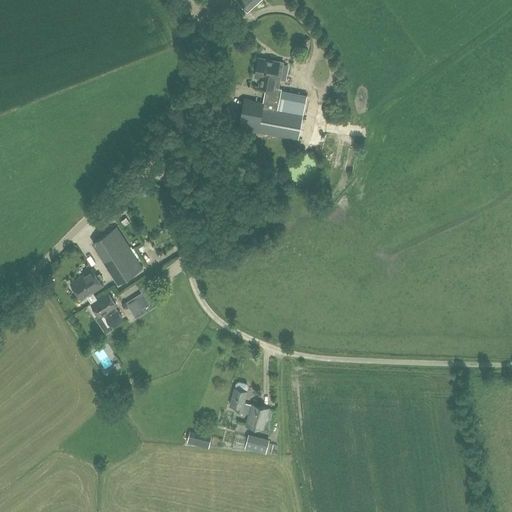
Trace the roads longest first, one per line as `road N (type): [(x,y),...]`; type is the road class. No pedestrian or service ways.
road 1 (unclassified): [(511,364),(314,357),(227,327),(199,300),(169,183)]
road 2 (unclassified): [(0,307),(133,176)]
road 3 (unclassified): [(169,142),(205,78),(205,42),(186,0)]
